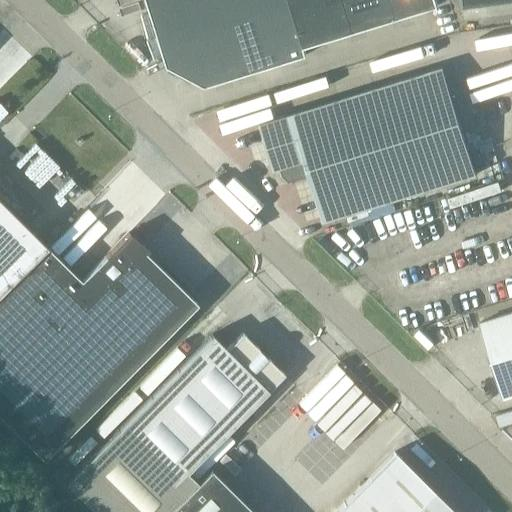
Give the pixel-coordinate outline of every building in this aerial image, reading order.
[(436,0),(147,0),(168,66),(206,86),(307,55),(305,48),(439,6),(436,0)] [(511,0),(463,0),(464,8),(511,1),(511,0)] [(511,56),(478,63),(483,86),(511,80),(511,56)] [(451,90),(359,118),(352,96),(260,124),(274,170),(280,168),(283,176),(289,183),(310,176),(324,222),(477,175),(451,90)] [(216,157),(229,170),(235,163),(222,150),(216,157)] [(246,173),(239,181),(266,207),(274,200),(246,173)] [(455,194),(506,182),(503,173),(452,186),(455,194)] [(81,280),(46,246),(0,292),(0,416),(44,460),(197,304),(145,253),(149,249),(145,245),(130,233),(128,235),(126,234),(81,280)] [(504,399),(511,396),(511,312),(480,323),(504,399)] [(212,334),(66,482),(96,511),(253,511),(211,469),(198,483),(187,472),(284,374),(243,333),(227,349),(212,334)] [(455,511),(395,452),(335,511),(455,511)]
